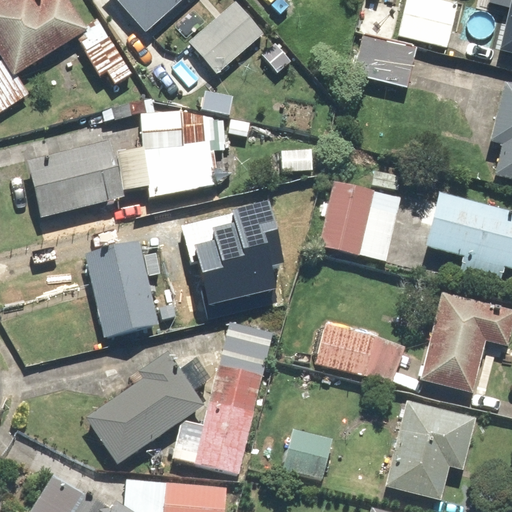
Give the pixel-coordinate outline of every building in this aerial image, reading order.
[(103,73),(112,89),(129,79),(97,24),(84,31),(65,0),(45,0),(36,6),(32,0),(1,0),(0,1),(0,59),(1,61),(0,62),(0,115),(29,99),(16,78),(77,41),(97,76),(103,73)] [(185,0),(113,0),(144,35),(185,0)] [(455,6),(428,0),(404,0),(395,40),(444,51),(455,6)] [(511,0),(498,53),(511,56),(511,0)] [(262,37),(231,4),(187,45),(218,78),(262,37)] [(416,51),(361,35),(350,74),(405,90),(416,51)] [(511,88),(502,86),(488,144),(500,147),(492,179),(511,183),(511,88)] [(244,98),(204,91),(201,109),(241,116),(244,98)] [(225,150),(219,123),(170,112),(134,119),(141,151),(111,157),(109,146),(24,164),(37,221),(123,203),(121,194),(144,189),(147,203),(216,189),(208,153),(225,150)] [(309,153),(282,154),(282,174),(310,174),(309,153)] [(398,198),(331,183),(316,250),(383,265),(398,198)] [(455,279),(496,291),(502,271),(511,273),(511,216),(436,195),(422,245),(462,257),(455,279)] [(197,244),(210,316),(283,303),(276,264),(283,263),(272,203),(238,209),(241,226),(209,231),(211,241),(197,244)] [(156,327),(136,244),(80,258),(100,341),(156,327)] [(505,350),(511,320),(511,312),(441,295),(419,383),(471,397),(484,345),(505,350)] [(403,349),(324,325),(312,365),(391,389),(403,349)] [(179,383),(161,358),(135,376),(140,383),(83,423),(116,469),(203,409),(183,380),(179,383)] [(201,427),(186,424),(177,430),(169,462),(237,477),(259,379),(214,369),(201,427)] [(460,474),(474,419),(404,402),(382,489),(437,503),(445,471),(460,474)] [(332,442),(291,431),(281,472),(321,483),(332,442)] [(29,511),(223,511),(225,491),(123,484),(122,507),(119,511),(103,511),(50,479),(29,511)]
